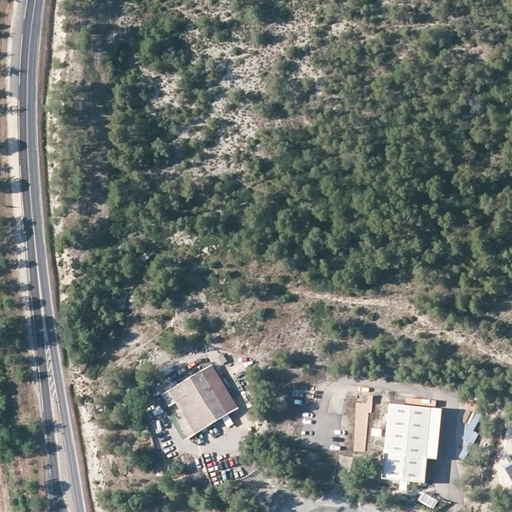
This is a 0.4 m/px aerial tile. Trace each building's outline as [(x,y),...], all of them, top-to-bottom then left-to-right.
[(214,365),(163,395),(174,413),(180,409),(185,416),(178,421),(189,437),(239,408),(214,365)] [(368,453),(370,396),(356,395),(354,452),(368,453)] [(428,458),(433,409),(390,404),(383,478),(425,482),(428,458)] [(442,410),(433,409),(428,458),(437,459),(442,410)] [(372,438),(382,438),(382,430),(372,430),(372,438)] [(166,455),(178,451),(176,443),(164,446),(166,455)] [(236,456),(226,459),(230,469),(239,466),(236,456)] [(434,510),(438,501),(422,494),(419,503),(434,510)]
